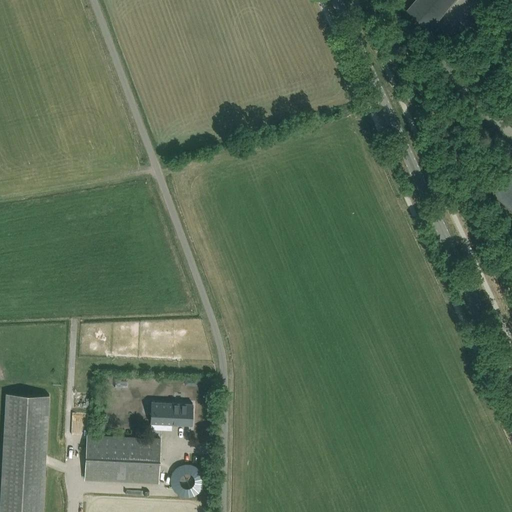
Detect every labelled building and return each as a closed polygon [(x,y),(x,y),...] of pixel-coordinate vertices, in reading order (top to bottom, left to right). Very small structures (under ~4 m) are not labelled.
[(416,0),(408,9),(431,28),(454,0),(416,0)] [(511,173),(495,193),(511,207),(511,173)] [(43,511),(49,395),(6,393),(0,502),(0,511),(43,511)] [(150,422),(181,423),(191,424),(192,404),(151,402),(150,422)] [(78,429),(93,430),(94,408),(79,407),(78,429)] [(85,478),(148,481),(158,482),(161,438),(87,435),(85,478)] [(187,478),(196,484),(202,475),(193,469),(187,478)]
